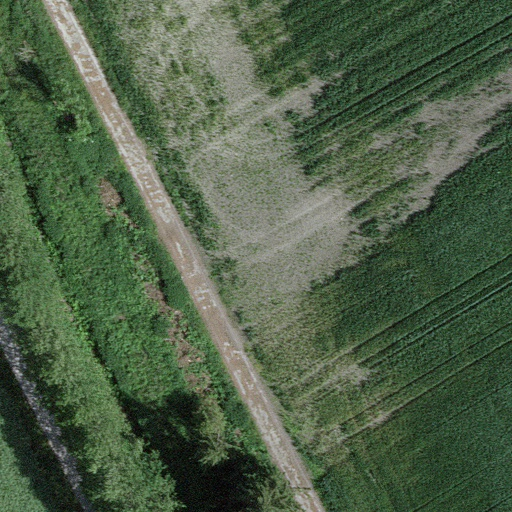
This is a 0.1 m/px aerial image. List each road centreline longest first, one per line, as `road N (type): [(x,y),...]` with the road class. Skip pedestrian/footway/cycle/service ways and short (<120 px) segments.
road 1 (track): [(49,0),(306,511)]
road 2 (unclassified): [(0,340),(86,511)]
